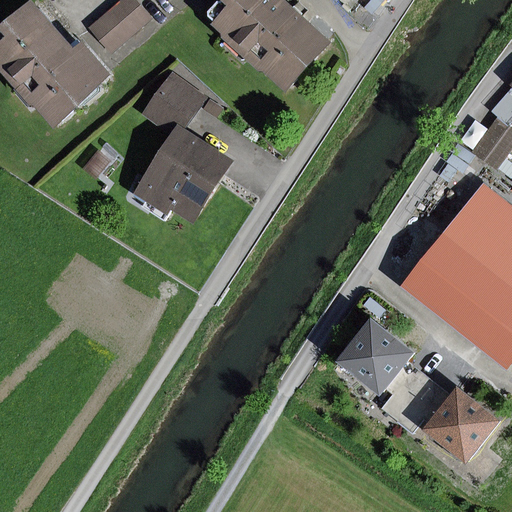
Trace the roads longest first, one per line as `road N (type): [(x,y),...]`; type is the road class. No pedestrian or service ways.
road 1 (residential): [(208,300),(404,0)]
road 2 (residential): [(511,57),(356,286)]
road 3 (track): [(356,286),(214,511)]
road 4 (track): [(71,511),(208,300)]
